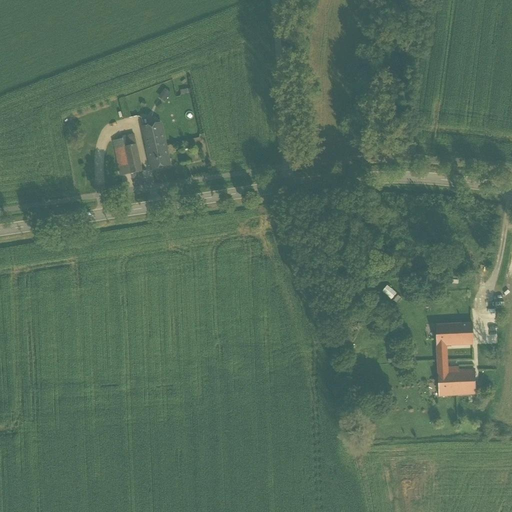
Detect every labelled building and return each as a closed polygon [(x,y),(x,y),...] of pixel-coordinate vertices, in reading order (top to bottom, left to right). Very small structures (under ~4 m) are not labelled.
[(164,88),(159,97),(166,101),(171,92),(164,88)] [(143,128),(145,142),(164,138),(161,124),(143,128)] [(136,145),(134,133),(122,135),(125,147),(136,145)] [(125,147),(122,135),(112,137),(119,169),(129,167),(125,147)] [(166,150),(164,138),(145,142),(148,154),(166,150)] [(142,172),(136,145),(125,147),(129,167),(130,174),(142,172)] [(170,166),(166,150),(148,154),(151,170),(170,166)] [(119,169),(121,176),(130,174),(129,167),(119,169)] [(436,347),(446,346),(473,345),(472,324),(435,325),(436,347)] [(446,346),(436,347),(439,397),(459,396),(458,371),(448,372),(446,346)] [(459,396),(476,395),(475,371),(458,371),(459,396)]
